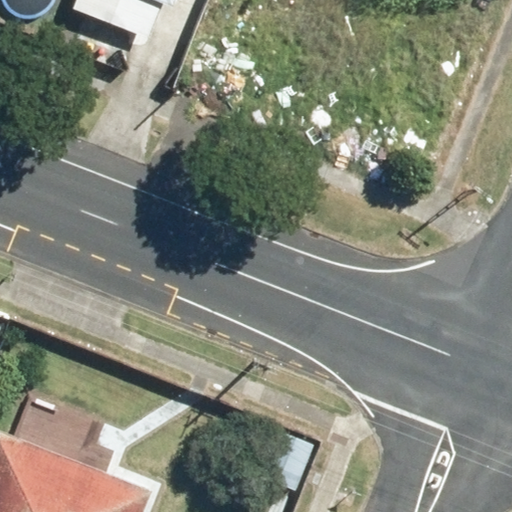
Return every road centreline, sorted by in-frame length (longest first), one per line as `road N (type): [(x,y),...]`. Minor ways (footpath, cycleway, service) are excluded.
road 1 (tertiary): [(0,178),(453,358)]
road 2 (residential): [(389,511),(453,358)]
road 3 (residential): [(453,358),(511,232)]
